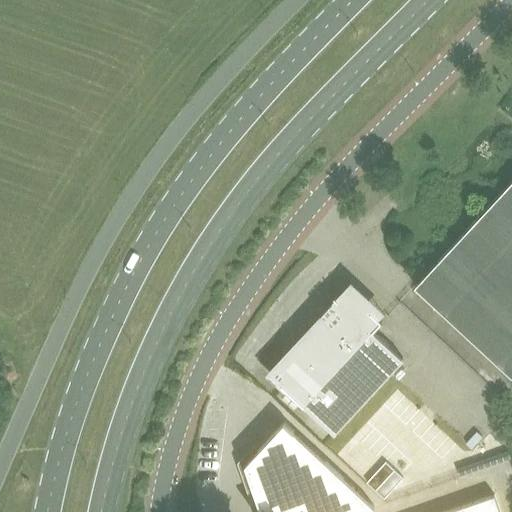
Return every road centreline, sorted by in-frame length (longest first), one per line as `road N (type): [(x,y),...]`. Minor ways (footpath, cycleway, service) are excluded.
road 1 (unclassified): [(160,511),(199,368),(254,281),(323,195),(511,0)]
road 2 (primary): [(100,511),(153,342),(216,233),(313,117),(429,0)]
road 3 (primary): [(356,0),(274,82),(173,203),(108,321),(57,459),(47,511)]
road 4 (unclassified): [(299,0),(129,196),(79,280),(0,464)]
